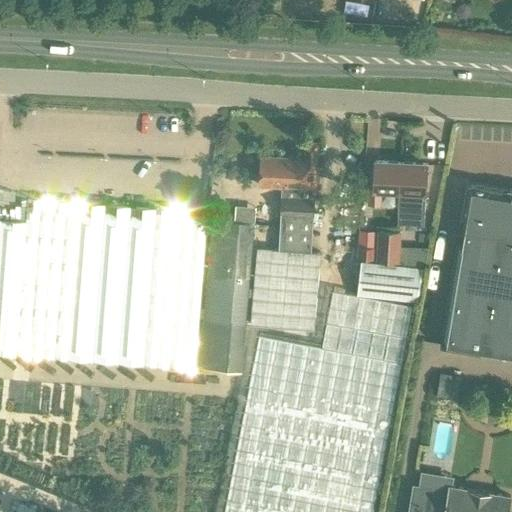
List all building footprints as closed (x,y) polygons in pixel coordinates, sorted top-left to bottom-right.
[(374,2),(371,18),(387,21),(390,5),(374,2)] [(315,188),(317,144),(306,143),(305,160),(261,157),(260,185),(284,186),(279,248),(256,247),(251,324),(315,329),(320,251),(311,251),(312,233),(315,200),(316,188),(315,188)] [(398,190),(400,162),(376,161),(375,177),(369,177),(368,204),(381,205),(382,189),(398,190)] [(400,162),(398,190),(399,190),(398,211),(425,212),(426,191),(425,191),(426,163),(400,162)] [(509,190),(469,183),(462,229),(464,230),(462,245),(459,244),(442,346),(511,357),(511,188),(509,188),(509,190)] [(207,224),(208,212),(28,198),(22,276),(15,354),(195,368),(207,224)] [(241,371),(250,272),(253,223),(212,220),(208,270),(200,368),(241,371)] [(378,260),(398,261),(398,264),(423,266),(425,266),(429,247),(399,245),(399,231),(379,230),(378,260)] [(375,259),(375,247),(359,247),(358,259),(375,259)] [(416,300),(423,266),(398,264),(361,261),(361,266),(357,294),(416,300)] [(375,511),(409,305),(347,295),(312,511),(375,511)] [(249,380),(278,381),(279,362),(249,361),(249,380)] [(444,370),(442,393),(463,394),(465,372),(444,370)] [(152,482),(149,479),(144,479),(140,482),(140,486),(143,490),(149,491),(152,487),(152,482)] [(507,511),(510,496),(450,485),(445,511),(507,511)]
